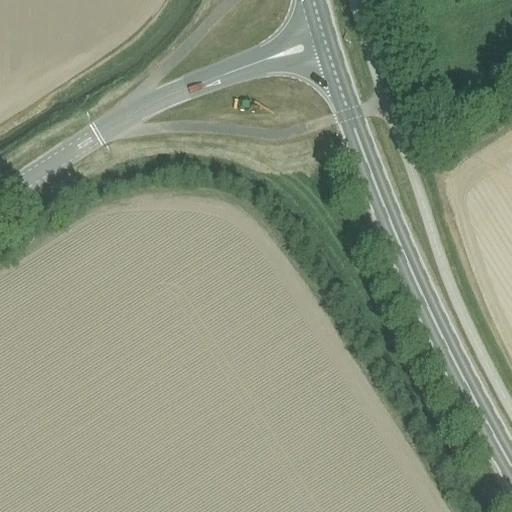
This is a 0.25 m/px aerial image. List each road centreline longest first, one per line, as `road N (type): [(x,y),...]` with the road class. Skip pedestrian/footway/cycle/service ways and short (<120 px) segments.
road 1 (secondary): [(511,469),(399,245),(328,54)]
road 2 (unclassified): [(0,197),(152,104),(266,60)]
